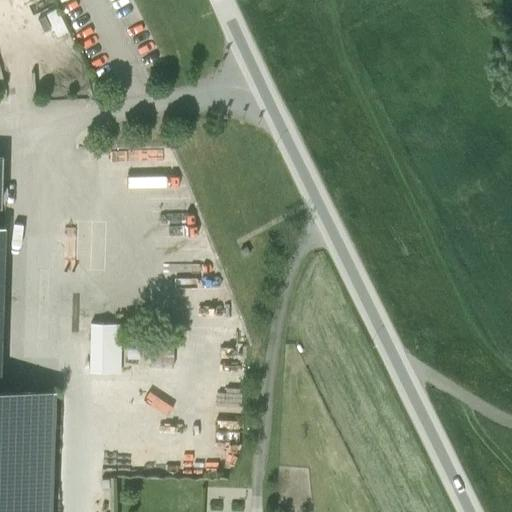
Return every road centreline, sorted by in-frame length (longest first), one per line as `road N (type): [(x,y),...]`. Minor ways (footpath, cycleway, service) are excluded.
road 1 (tertiary): [(470,511),(223,0)]
road 2 (track): [(0,47),(14,122),(266,93)]
road 3 (unknown): [(49,185),(110,203),(131,228),(139,265),(126,298),(58,318)]
road 4 (unknown): [(58,318),(81,379),(73,511)]
road 5 (unknown): [(49,185),(45,283),(58,318)]
road 6 (unknown): [(131,108),(77,0)]
